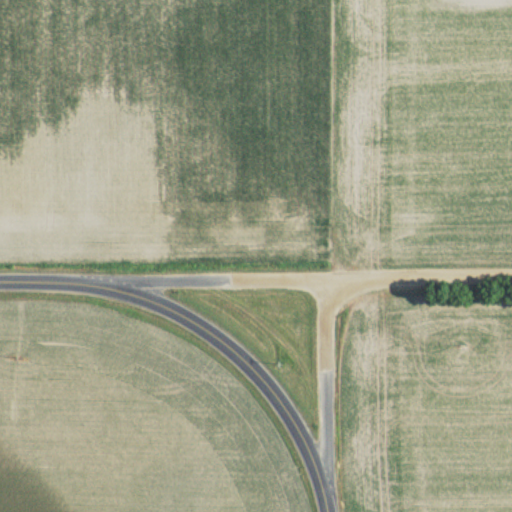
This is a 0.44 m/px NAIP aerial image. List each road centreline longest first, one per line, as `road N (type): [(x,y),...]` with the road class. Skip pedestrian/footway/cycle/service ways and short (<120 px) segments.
road 1 (residential): [(319,511),(296,428),(216,333),(118,285),(0,284)]
road 2 (residential): [(118,285),(511,280)]
road 3 (residential): [(319,492),(338,283)]
